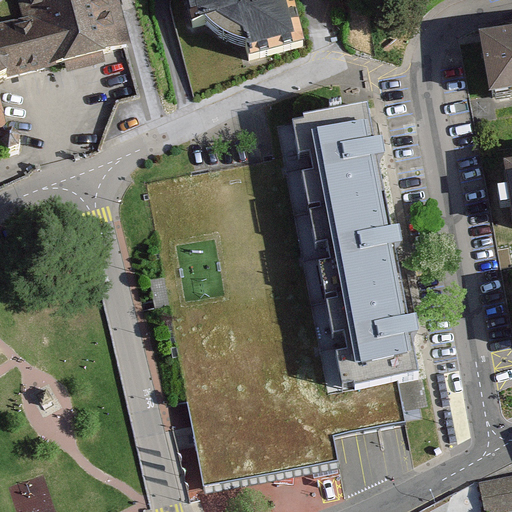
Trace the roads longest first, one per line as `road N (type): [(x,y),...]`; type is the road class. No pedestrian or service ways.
road 1 (residential): [(495,450),(424,82),(426,47),(448,23),(511,4)]
road 2 (residential): [(168,511),(98,217),(82,185)]
road 3 (residential): [(353,74),(314,71),(193,122),(82,185)]
road 4 (residential): [(368,511),(495,450)]
